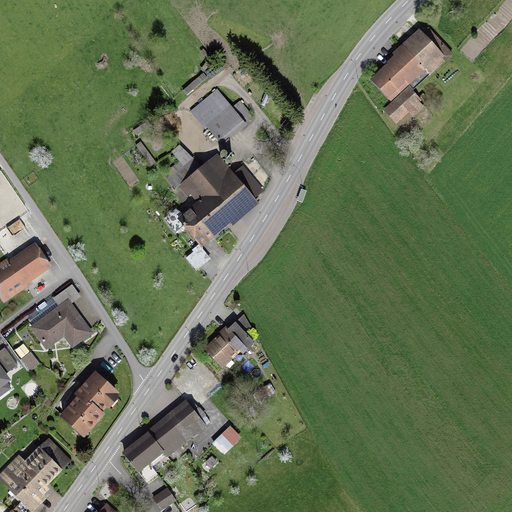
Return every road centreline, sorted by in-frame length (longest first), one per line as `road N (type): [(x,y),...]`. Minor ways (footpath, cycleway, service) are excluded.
road 1 (tertiary): [(409,0),(356,59),(253,237),(147,391)]
road 2 (residential): [(0,162),(147,391)]
